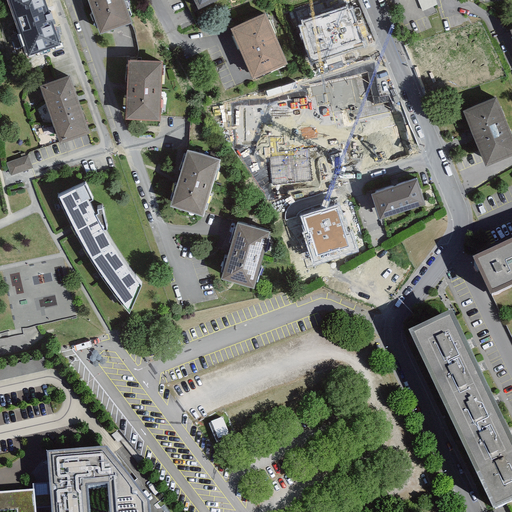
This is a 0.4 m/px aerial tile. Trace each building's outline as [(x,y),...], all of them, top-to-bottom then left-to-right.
[(42,0),(14,0),(30,48),(56,39),(42,0)] [(126,0),(91,0),(101,28),(132,17),(126,0)] [(418,0),(423,10),(438,4),(436,0),(418,0)] [(352,5),(297,22),(311,64),(324,60),(340,55),(364,47),(352,5)] [(267,11),(232,27),(254,76),(289,61),(267,11)] [(481,22),(407,44),(431,101),(507,77),(481,22)] [(163,57),(129,55),(126,114),(160,115),(163,57)] [(330,71),(344,66),(340,55),(324,60),(330,71)] [(68,69),(39,79),(58,135),(87,125),(68,69)] [(368,72),(311,88),(318,106),(321,115),(347,110),(349,120),(391,111),(389,102),(374,105),(368,72)] [(511,127),(497,91),(462,105),(485,160),(511,149),(511,127)] [(288,105),(236,107),(237,146),(288,142),(288,105)] [(392,116),(339,128),(347,167),(404,152),(392,116)] [(311,146),(260,151),(263,188),(314,181),(311,146)] [(225,160),(192,150),(175,205),(208,215),(225,160)] [(29,153),(7,161),(8,164),(11,172),(33,164),(29,153)] [(417,178),(371,194),(379,220),(426,206),(417,178)] [(84,179),(58,193),(72,221),(73,222),(77,231),(86,245),(99,266),(115,286),(129,304),(140,279),(125,260),(109,235),(94,208),(89,197),(92,195),(84,179)] [(337,201),(299,212),(311,254),(349,243),(337,201)] [(275,233),(241,222),(224,278),(258,288),(275,233)] [(511,284),(511,239),(476,257),(493,293),(511,284)] [(511,500),(511,436),(452,310),(412,329),(494,509),(511,500)] [(0,365),(0,378),(47,368),(44,356),(0,365)] [(226,417),(211,423),(218,441),(233,436),(226,417)] [(48,452),(51,511),(150,511),(150,501),(107,447),(48,452)] [(0,511),(34,511),(33,491),(0,493),(0,511)]
